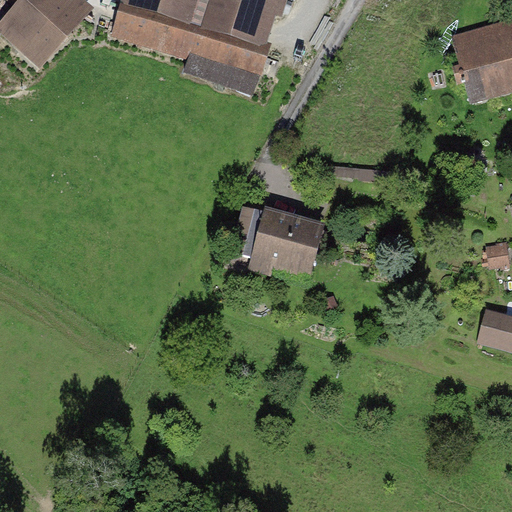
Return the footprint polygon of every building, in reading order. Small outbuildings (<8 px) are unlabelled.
[(23,0),(13,11),(0,25),(0,34),(43,74),(99,12),(86,0),(23,0)] [(3,0),(13,11),(23,0),(3,0)] [(121,0),(109,41),(182,63),(178,77),(257,100),(286,0),(121,0)] [(511,19),(453,36),(472,105),(511,94),(511,19)] [(326,224),(266,207),(249,265),(309,282),(326,224)] [(511,268),(509,248),(488,251),(492,272),(511,269),(511,268)] [(480,342),(511,351),(511,314),(490,309),(480,342)]
